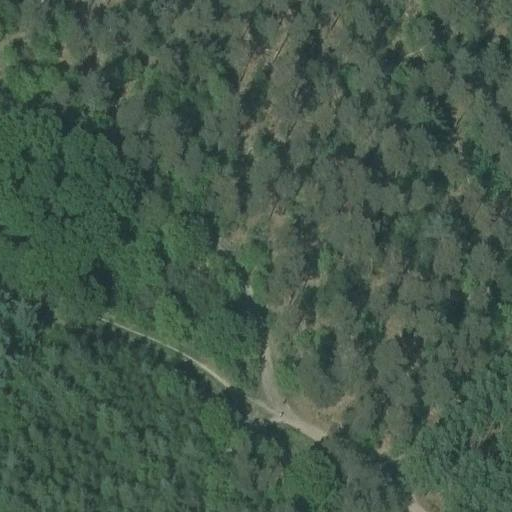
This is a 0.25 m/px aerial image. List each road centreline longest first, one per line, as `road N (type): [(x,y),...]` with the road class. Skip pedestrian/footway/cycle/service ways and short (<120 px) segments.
road 1 (track): [(0,124),(178,202),(246,253),(260,319),(259,386)]
road 2 (track): [(259,386),(0,290)]
road 3 (track): [(511,354),(379,493)]
road 4 (track): [(379,493),(259,386)]
